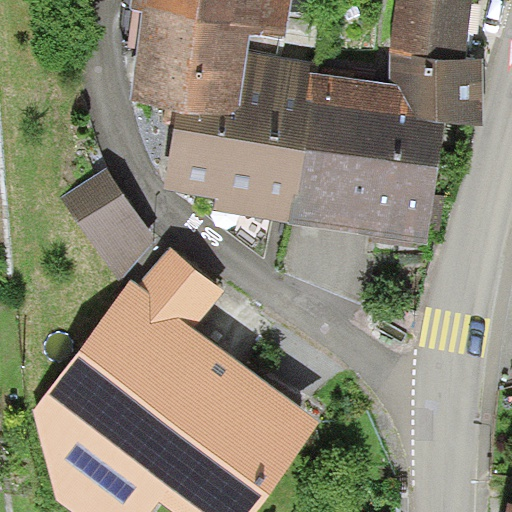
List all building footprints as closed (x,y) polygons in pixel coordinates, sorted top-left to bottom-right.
[(223,90),(237,0),(139,0),(127,74),(223,90)] [(391,0),(388,35),(451,41),(454,0),(391,0)] [(211,179),(209,202),(410,220),(422,92),(467,96),(472,42),(451,41),(388,35),(384,73),(238,59),(235,95),(171,89),(163,175),(211,179)] [(105,170),(63,197),(119,280),(160,253),(105,170)] [(125,292),(36,413),(60,501),(72,511),(155,511),(159,508),(165,511),(256,511),(319,428),(194,342),(226,295),(168,247),(132,297),(125,292)] [(511,511),(511,490),(503,489),(499,511),(511,511)]
